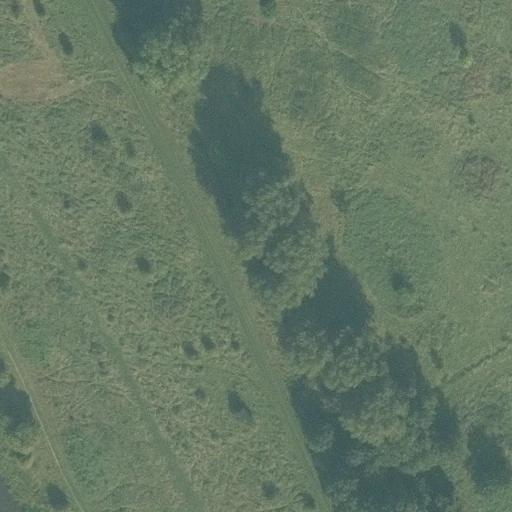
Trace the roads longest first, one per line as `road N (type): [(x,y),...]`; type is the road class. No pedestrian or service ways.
road 1 (track): [(361,511),(98,0)]
road 2 (track): [(197,511),(0,155)]
road 3 (track): [(0,328),(87,511)]
